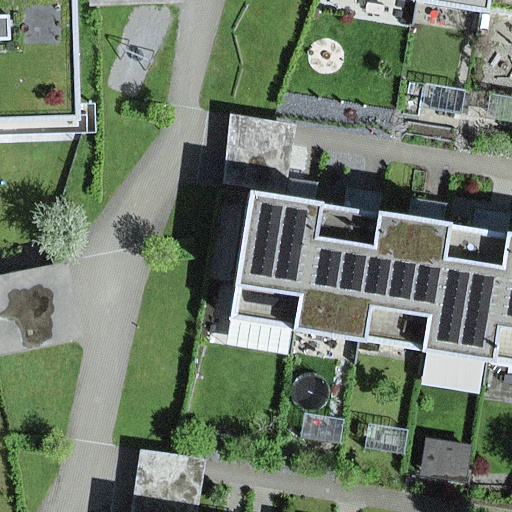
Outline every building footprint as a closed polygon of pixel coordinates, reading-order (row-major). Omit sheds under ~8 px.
[(77,108),(73,0),(0,0),(0,123),(40,123),(40,109),(77,108)] [(416,0),(417,1),(481,12),(482,0),(416,0)] [(511,0),(482,0),(481,12),(511,16),(511,0)] [(421,109),(460,116),(465,91),(425,84),(421,109)] [(485,120),(511,123),(511,98),(489,95),(485,120)] [(0,136),(95,134),(94,107),(77,108),(40,109),(40,123),(0,123),(0,136)] [(288,179),(285,200),(314,204),(317,184),(288,179)] [(378,215),(381,194),(346,188),(343,209),(378,215)] [(248,194),(228,320),(229,321),(293,331),(294,331),(315,205),(314,204),(285,200),(248,194)] [(442,225),(445,204),(411,199),(407,220),(442,225)] [(315,205),(294,331),(358,341),(379,215),(378,215),(343,209),(315,205)] [(510,215),(475,209),(471,230),(506,236),(510,215)] [(379,215),(358,341),(423,352),(443,225),(442,225),(407,220),(379,215)] [(443,225),(423,352),(487,362),(507,236),(506,236),(471,230),(443,225)] [(511,366),(511,236),(507,236),(487,362),(511,366)] [(225,346),(289,356),(293,331),(229,321),(225,346)] [(300,439),(340,445),(343,420),(304,414),(300,439)] [(364,450),(403,456),(407,431),(368,425),(364,450)] [(428,460),(468,466),(472,441),(432,435),(428,460)]
